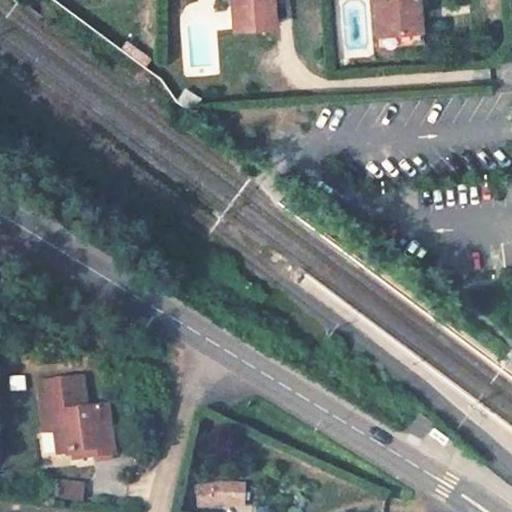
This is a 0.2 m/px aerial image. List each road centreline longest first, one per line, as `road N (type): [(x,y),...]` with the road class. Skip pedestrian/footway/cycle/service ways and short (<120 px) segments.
road 1 (unclassified): [(0,218),(485,511)]
road 2 (unknown): [(206,342),(180,398),(156,511)]
